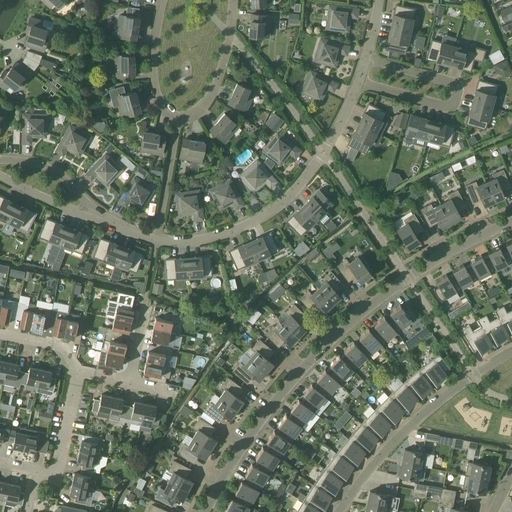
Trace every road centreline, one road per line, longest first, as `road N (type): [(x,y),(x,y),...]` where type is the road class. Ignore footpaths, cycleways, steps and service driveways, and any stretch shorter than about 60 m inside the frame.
road 1 (residential): [(205,511),(257,423),(340,331),(430,263),(511,222)]
road 2 (residential): [(358,83),(323,153),(278,206),(202,240),(156,240)]
road 3 (residential): [(339,511),(409,426),(511,352)]
road 4 (residential): [(366,59),(447,82),(457,97),(440,107),(358,83)]
road 5 (residential): [(232,0),(212,94),(198,111),(176,117)]
road 6 (residential): [(156,240),(176,117)]
road 7 (residential): [(176,117),(155,90),(162,0)]
road 8 (residential): [(100,220),(55,172),(0,161)]
